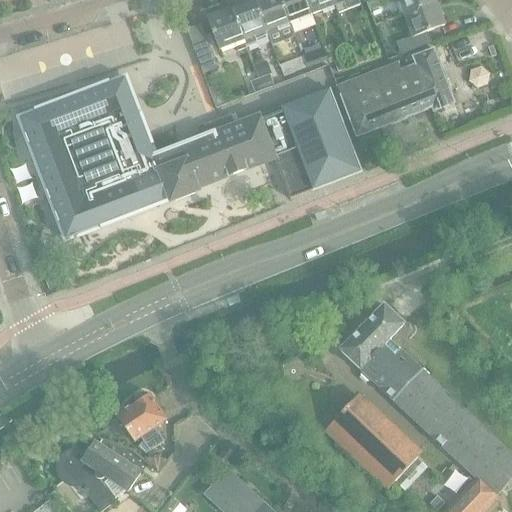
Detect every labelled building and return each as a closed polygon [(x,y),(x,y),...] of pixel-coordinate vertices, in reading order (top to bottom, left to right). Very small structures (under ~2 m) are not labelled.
[(279,0),(256,0),(254,1),(266,33),(289,24),(279,0)] [(305,0),(279,0),(289,24),(311,15),(305,0)] [(305,0),(311,15),(334,7),(331,0),(305,0)] [(331,0),(334,7),(337,16),(360,7),(357,0),(331,0)] [(383,7),(380,0),(379,0),(368,4),(371,12),(383,7)] [(397,0),(403,16),(435,3),(434,0),(397,0)] [(255,37),(266,33),(254,1),(231,9),(247,49),(258,44),(255,37)] [(444,26),(435,3),(403,16),(412,38),(396,44),(400,56),(431,44),(427,33),(444,26)] [(238,52),(247,49),(231,9),(207,19),(219,51),(235,44),(238,52)] [(188,31),(205,75),(218,70),(201,26),(188,31)] [(324,49),(312,54),(303,57),(307,68),(328,60),(324,49)] [(354,54),(359,65),(367,61),(363,50),(354,54)] [(433,50),(412,58),(433,112),(454,104),(433,50)] [(334,62),(339,73),(348,69),(343,58),(334,62)] [(280,66),(284,77),(296,73),(292,61),(280,66)] [(267,63),(255,67),(258,80),(263,78),(271,75),(267,63)] [(398,64),(336,87),(356,138),(432,108),(415,66),(401,72),(398,64)] [(263,78),(258,80),(263,91),(275,86),(271,75),(263,78)] [(123,80),(19,120),(66,240),(168,200),(170,204),(198,193),(197,189),(203,186),(262,164),(273,160),(278,171),(290,198),(359,171),(328,91),(316,95),(235,127),(230,116),(209,124),(213,136),(154,159),(123,80)] [(256,94),(263,91),(258,80),(251,82),(256,94)] [(220,85),(210,89),(217,108),(228,104),(220,85)] [(57,266),(41,272),(49,291),(64,285),(57,266)] [(373,382),(452,457),(476,480),(446,511),(483,511),(511,481),(511,456),(464,411),(445,393),(389,341),(404,325),(383,306),(340,352),(360,371),(360,376),(367,382),(373,382)] [(154,429),(167,421),(149,396),(141,393),(134,398),(134,404),(116,417),(134,443),(141,439),(150,452),(164,443),(154,429)] [(417,460),(418,458),(355,399),(325,431),(388,490),(395,483),(417,460)] [(69,454),(64,457),(60,462),(58,469),(59,476),(63,481),(69,485),(76,486),(82,484),(89,493),(87,496),(99,511),(102,511),(127,493),(131,496),(142,478),(94,442),(84,456),(79,454),(74,453),(69,454)] [(151,458),(144,461),(158,472),(159,471),(167,461),(160,458),(151,460),(151,458)] [(417,460),(395,483),(405,493),(427,470),(417,460)] [(222,511),(270,511),(227,473),(216,486),(214,484),(203,497),(212,505),(214,504),(222,511)] [(437,497),(429,505),(436,511),(444,504),(437,497)] [(172,499),(161,511),(186,511),(187,511),(172,499)] [(49,502),(36,511),(56,511),(57,511),(49,502)]
